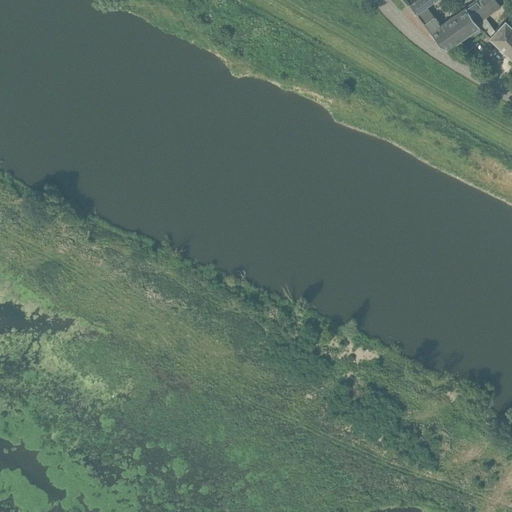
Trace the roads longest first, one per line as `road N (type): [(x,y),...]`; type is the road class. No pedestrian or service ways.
road 1 (track): [(506,511),(319,434),(0,230)]
road 2 (tertiary): [(511,97),(429,47),(379,0)]
